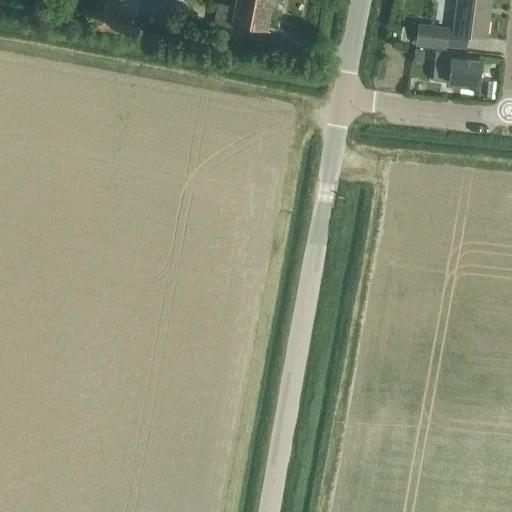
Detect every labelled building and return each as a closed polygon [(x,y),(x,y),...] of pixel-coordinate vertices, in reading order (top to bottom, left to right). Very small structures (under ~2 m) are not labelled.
[(114,0),(111,0),(96,0),(93,28),(110,31),(133,34),(135,18),(112,14),(114,0)] [(174,0),(147,0),(145,17),(185,25),(189,3),(174,0)] [(218,4),(216,20),(232,23),(266,29),(271,0),(236,0),(235,7),(218,4)] [(485,36),(490,0),(457,0),(454,32),(485,36)] [(418,26),(416,39),(418,39),(417,43),(444,47),(444,46),(466,49),(468,35),(447,33),(448,29),(418,25),(418,26)] [(414,48),(413,59),(423,60),(424,48),(414,48)] [(435,56),(434,70),(449,71),(449,81),(479,84),(481,60),(451,57),(452,50),(436,48),(435,56)]
